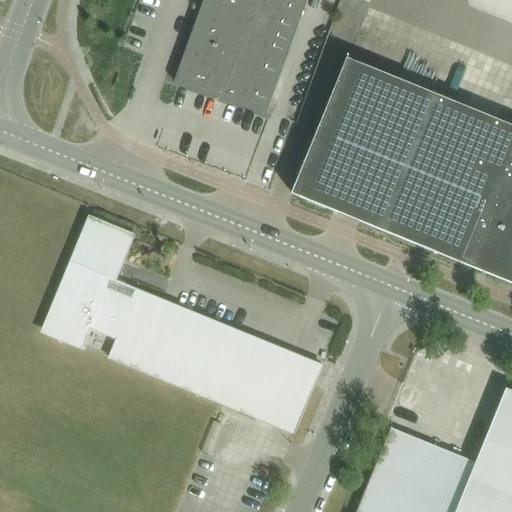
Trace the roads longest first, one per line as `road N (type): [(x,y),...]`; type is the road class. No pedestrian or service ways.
road 1 (secondary): [(391,286),(0,131)]
road 2 (unclassified): [(299,511),(391,286)]
road 3 (secondary): [(511,335),(391,286)]
